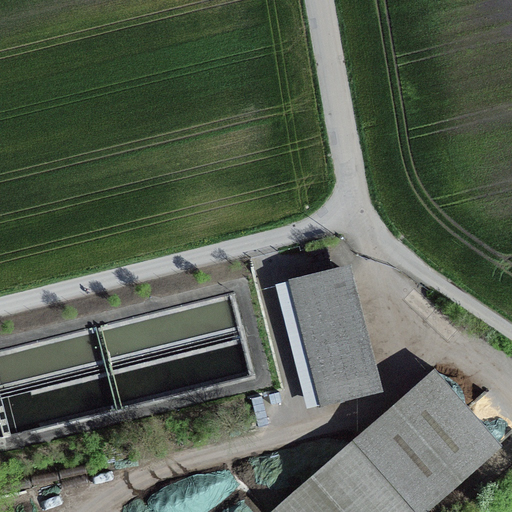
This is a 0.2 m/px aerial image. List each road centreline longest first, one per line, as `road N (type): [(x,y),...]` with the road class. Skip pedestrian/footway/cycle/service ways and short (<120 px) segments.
road 1 (residential): [(0,303),(353,212)]
road 2 (residential): [(317,0),(353,212)]
road 3 (track): [(353,212),(511,323)]
